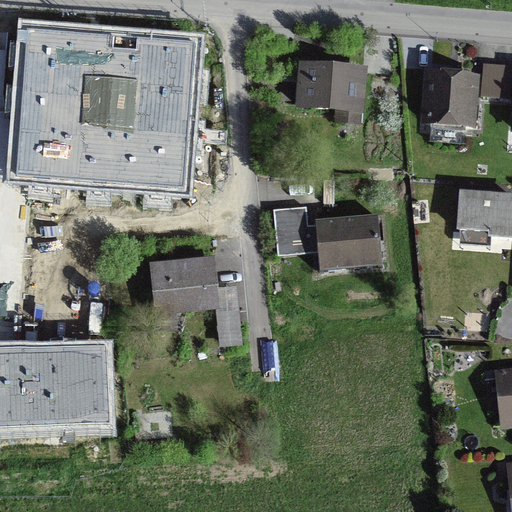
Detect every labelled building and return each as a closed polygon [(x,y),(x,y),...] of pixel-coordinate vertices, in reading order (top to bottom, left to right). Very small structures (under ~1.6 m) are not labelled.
[(202,34),(20,20),(7,182),(189,196),(202,34)] [(482,69),(479,98),(494,99),(496,70),(482,69)] [(511,71),(496,70),(494,99),(508,100),(511,71)] [(358,114),(361,75),(302,71),(299,109),(358,114)] [(473,84),(458,82),(458,76),(444,75),(443,81),(428,80),(425,125),(470,129),(473,84)] [(511,202),(461,199),(458,238),(511,241),(511,202)] [(305,210),(272,213),(275,246),(317,242),(319,273),(321,273),(321,272),(378,267),(378,268),(379,268),(375,222),(374,222),(374,223),(317,228),(317,227),(315,227),(315,228),(307,229),(305,210)] [(217,310),(216,306),(212,265),(150,272),(155,317),(217,310)] [(113,350),(0,352),(0,438),(115,435),(113,350)] [(511,377),(499,379),(504,427),(511,425),(511,377)]
